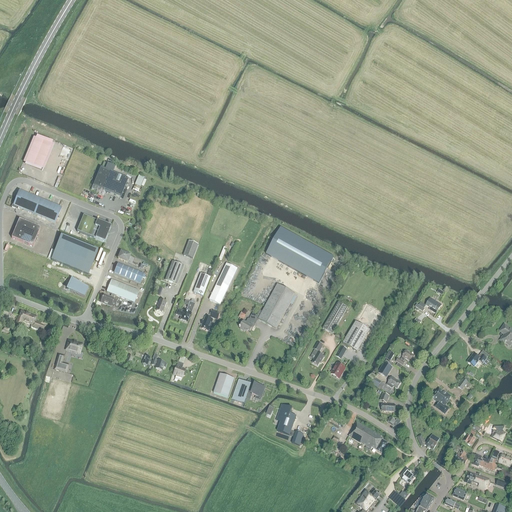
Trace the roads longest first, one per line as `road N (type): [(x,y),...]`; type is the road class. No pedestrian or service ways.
road 1 (tertiary): [(411,438),(286,384),(83,322)]
road 2 (unclassified): [(83,322),(121,231),(117,218),(22,179),(0,207)]
road 3 (tertiary): [(411,438),(408,400),(419,371),(511,257)]
road 4 (primary): [(0,138),(71,0)]
